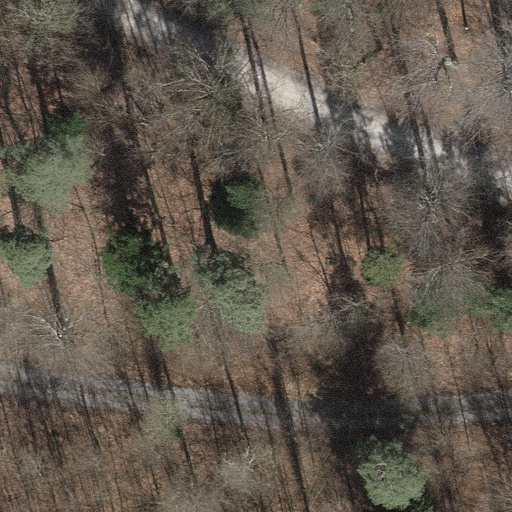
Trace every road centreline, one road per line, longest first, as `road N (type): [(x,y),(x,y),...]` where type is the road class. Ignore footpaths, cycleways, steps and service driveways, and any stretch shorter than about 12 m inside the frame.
road 1 (track): [(511,404),(418,414),(292,412),(0,376)]
road 2 (track): [(511,176),(310,103),(112,0)]
